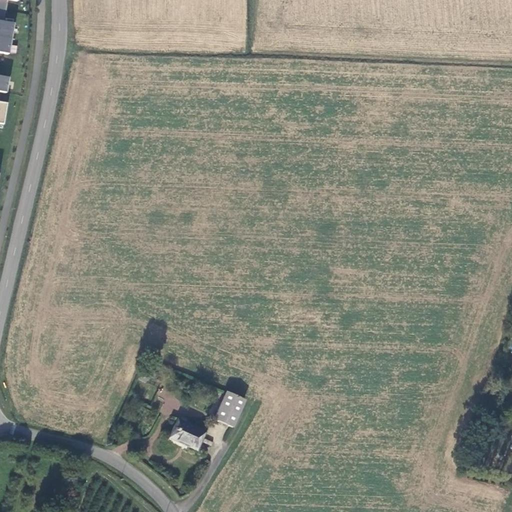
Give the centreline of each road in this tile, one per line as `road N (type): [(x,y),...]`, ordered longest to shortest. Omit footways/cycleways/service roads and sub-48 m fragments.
road 1 (tertiary): [(59,0),(40,151),(0,319)]
road 2 (unclassified): [(0,425),(104,455),(171,511)]
